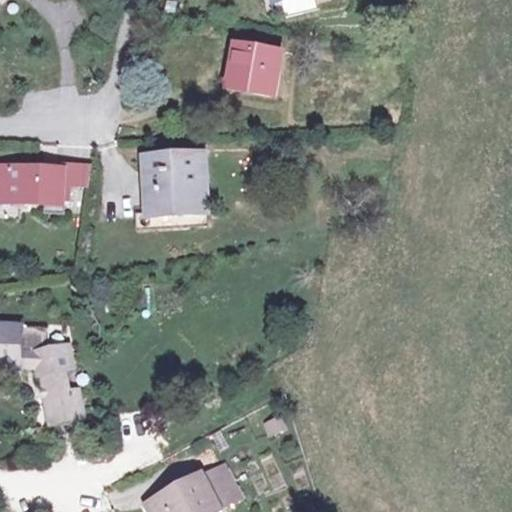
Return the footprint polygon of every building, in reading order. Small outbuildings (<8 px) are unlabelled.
[(313,0),(291,0),(294,14),(315,10),(313,0)] [(275,58),(239,51),(232,88),(269,95),(275,58)] [(202,163),(152,165),(152,216),(201,215),(202,163)] [(52,171),(0,170),(0,201),(38,202),(52,202),(52,171)] [(57,202),(52,202),(38,202),(39,215),(57,214),(57,202)] [(201,230),(201,215),(152,216),(136,216),(136,232),(201,230)] [(22,333),(0,331),(0,378),(18,380),(18,371),(38,372),(50,431),(82,424),(75,395),(66,396),(62,378),(72,376),(66,352),(50,357),(34,358),(19,355),(22,333)] [(283,422),(266,426),(268,436),(285,432),(283,422)] [(224,465),(202,477),(220,511),(223,511),(242,502),(224,465)] [(220,511),(202,477),(145,506),(147,511),(220,511)]
